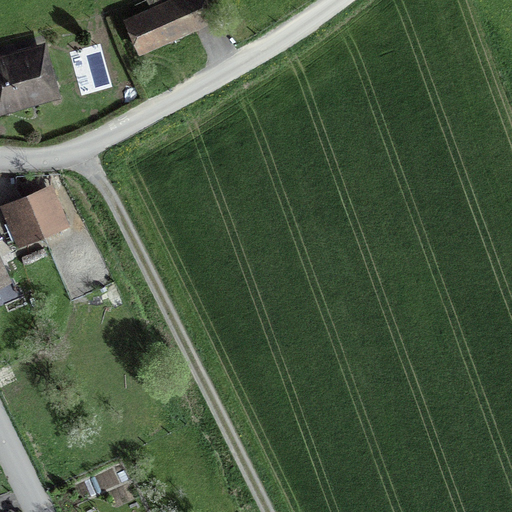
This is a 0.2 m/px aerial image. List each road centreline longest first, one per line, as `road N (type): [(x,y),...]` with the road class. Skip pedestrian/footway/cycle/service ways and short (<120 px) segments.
road 1 (track): [(75,150),(105,188),(268,511)]
road 2 (residential): [(0,159),(75,150),(273,41)]
